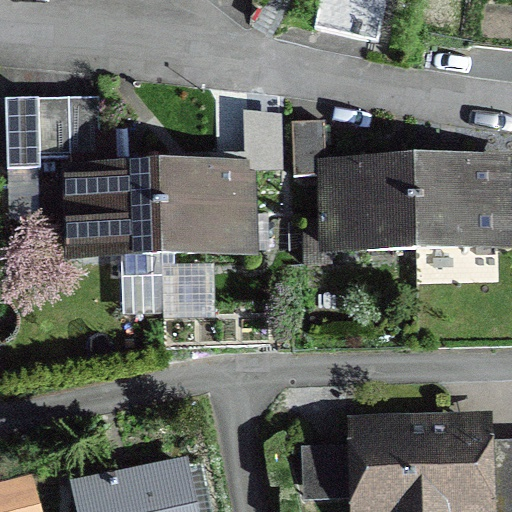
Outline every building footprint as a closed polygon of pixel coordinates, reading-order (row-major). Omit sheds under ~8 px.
[(511,0),(470,0),(465,50),(511,55),(511,0)] [(36,164),(97,162),(95,102),(2,105),(4,175),(37,174),(36,164)] [(323,180),(325,254),(500,249),(498,167),(439,169),(383,171),(322,172),(320,126),(288,127),(290,181),(323,180)] [(67,178),(70,261),(245,256),(243,174),(185,175),(126,177),(67,178)] [(511,511),(511,458),(478,459),(477,446),(448,447),(447,432),(357,435),(359,511),(511,511)] [(188,511),(180,469),(72,490),(76,511),(188,511)]
